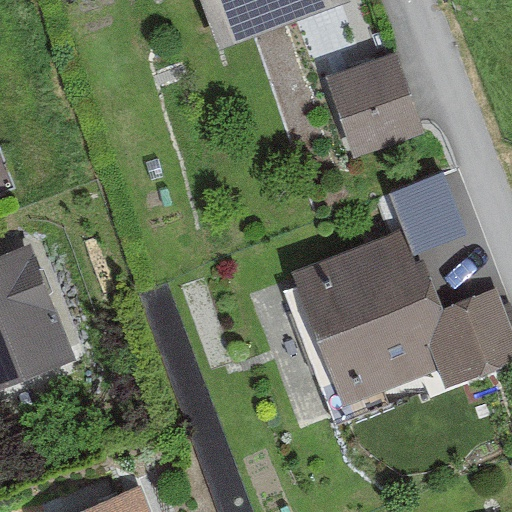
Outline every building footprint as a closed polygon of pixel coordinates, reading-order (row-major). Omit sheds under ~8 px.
[(341,0),(208,0),(226,45),(341,0)] [(423,128),(396,54),(329,78),(357,153),(423,128)] [(481,228),(426,244),(441,294),(496,278),(481,228)] [(511,359),(511,334),(494,288),(438,310),(406,230),(297,273),(348,401),(443,364),(451,383),(511,359)] [(0,380),(69,354),(27,246),(0,256),(0,380)] [(144,511),(135,488),(76,511),(144,511)]
